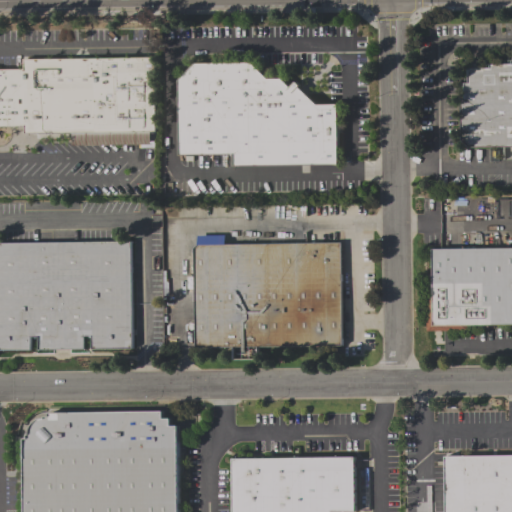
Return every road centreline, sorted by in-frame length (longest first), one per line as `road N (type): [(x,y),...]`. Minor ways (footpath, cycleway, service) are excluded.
road 1 (residential): [(0,388),(511,386)]
road 2 (residential): [(395,0),(398,387)]
road 3 (tertiary): [(0,2),(133,0)]
